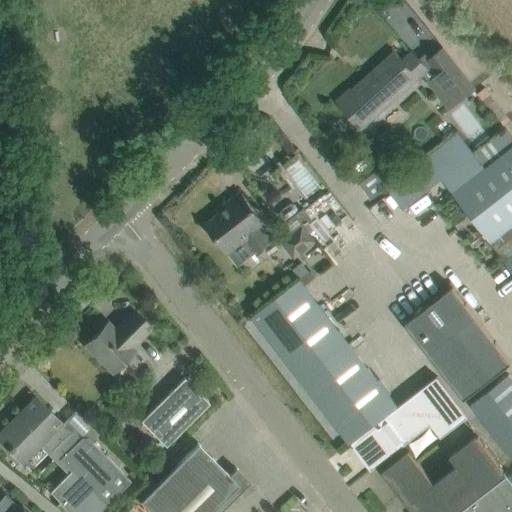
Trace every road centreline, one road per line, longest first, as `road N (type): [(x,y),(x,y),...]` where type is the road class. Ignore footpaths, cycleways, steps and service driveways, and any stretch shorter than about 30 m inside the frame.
road 1 (residential): [(352,511),(117,215)]
road 2 (tertiary): [(117,215),(255,74),(313,0)]
road 3 (tertiary): [(0,337),(117,215)]
